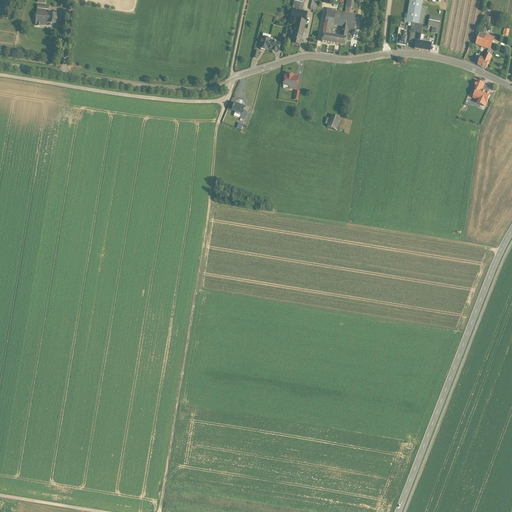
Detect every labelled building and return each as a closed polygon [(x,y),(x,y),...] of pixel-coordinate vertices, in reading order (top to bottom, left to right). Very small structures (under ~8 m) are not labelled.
[(409,0),(407,20),(408,20),(408,23),(412,24),(410,34),(416,35),(418,26),(418,25),(419,19),(420,15),(421,7),(421,5),(422,0),(409,0)] [(301,4),(294,2),(292,10),(299,11),(301,4)] [(47,14),(42,13),(42,10),(37,9),(36,25),(36,26),(40,27),(40,25),(45,26),(45,24),(48,24),(49,14),(47,14)] [(299,11),(292,10),(290,19),(297,20),(297,21),(301,22),(303,15),(303,13),(299,11)] [(335,13),(326,12),(323,33),(329,34),(330,26),(330,24),(331,25),(333,25),(335,13)] [(344,14),(335,13),(333,25),(342,26),(344,14)] [(56,15),(49,14),(48,24),(48,26),(51,26),(51,24),(55,25),(56,15)] [(350,15),(344,14),(342,26),(348,27),(353,28),(355,24),(348,23),(350,15)] [(493,16),(486,14),(483,27),(488,29),(491,29),(493,16)] [(301,22),(297,21),(294,33),(302,34),(307,16),(303,15),(301,22)] [(357,16),(350,15),(348,23),(355,24),(357,16)] [(342,26),(341,38),(337,37),(335,45),(344,46),(347,31),(348,27),(342,26)] [(488,29),(483,27),(482,27),(480,34),(476,45),(477,46),(480,47),(482,41),(486,42),(484,48),(490,50),(494,39),(486,36),(487,34),(488,29)] [(328,36),(322,35),(321,42),(335,45),(337,37),(328,36)] [(302,38),(293,36),(292,36),(291,40),(292,41),(291,45),(300,47),(301,43),(302,43),(303,41),(301,40),(302,38)] [(401,36),(398,36),(396,44),(405,46),(406,37),(404,37),(401,36)] [(420,38),(416,37),(415,43),(414,49),(421,50),(422,43),(420,43),(420,38)] [(269,40),(262,38),(261,41),(260,41),(259,43),(260,44),(259,49),(267,51),(267,49),(269,42),(269,40)] [(280,44),(269,42),(267,49),(278,52),(280,44)] [(431,45),(422,43),(421,50),(430,52),(431,45)] [(484,60),(481,58),(478,66),(486,69),(491,56),(487,54),(484,60)] [(289,75),(289,76),(285,75),(283,85),(289,86),(289,89),(296,90),(298,79),(293,78),(294,76),(289,75)] [(484,85),(477,82),(474,89),(477,90),(477,89),(481,91),(484,85)] [(481,91),(477,89),(477,90),(473,98),(477,100),(476,103),(480,105),(482,102),(486,104),(490,95),(481,91)] [(245,108),(234,104),(231,111),(242,115),(243,111),(245,108)] [(340,119),(332,115),(327,127),(336,131),(340,119)]
